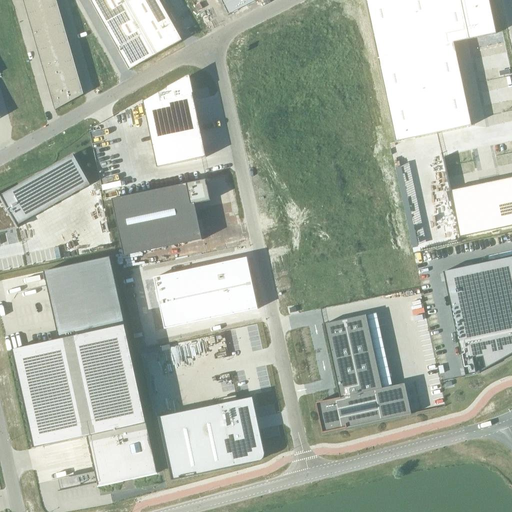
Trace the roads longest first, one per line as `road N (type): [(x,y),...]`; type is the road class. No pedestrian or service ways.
road 1 (unclassified): [(213,42),(307,476)]
road 2 (unclassified): [(0,159),(213,42)]
road 3 (unclassified): [(307,476),(509,419)]
road 4 (unclassified): [(174,511),(307,476)]
